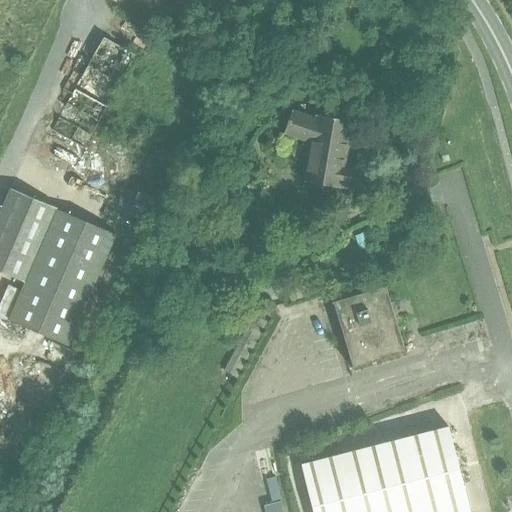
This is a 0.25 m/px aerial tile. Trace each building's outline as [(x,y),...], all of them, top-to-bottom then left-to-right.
[(44,117),(80,132),(115,49),(79,34),(44,117)] [(364,190),(368,168),(344,164),(352,120),(316,114),(317,118),(292,110),(284,132),(311,142),(304,182),(364,190)] [(67,345),(115,235),(55,209),(55,208),(11,189),(0,214),(0,271),(25,282),(8,319),(67,345)] [(363,233),(354,236),(358,251),(368,248),(363,233)] [(385,286),(333,301),(352,367),(405,352),(395,318),(399,317),(394,302),(390,303),(385,286)] [(447,426),(425,432),(436,475),(458,469),(447,426)] [(403,438),(414,480),(436,475),(425,432),(403,438)] [(403,438),(381,443),(391,486),(414,480),(403,438)] [(381,443),(336,455),(347,498),(391,486),(381,443)] [(336,455),(301,464),(312,511),(350,511),(347,498),(336,455)] [(263,480),(275,477),(271,458),(258,461),(263,480)] [(458,469),(436,475),(445,511),(466,511),(469,511),(458,469)] [(445,511),(436,475),(414,480),(391,486),(398,511),(445,511)] [(398,511),(391,486),(347,498),(350,511),(398,511)] [(264,505),(265,511),(283,511),(280,500),(271,503),(264,505)]
